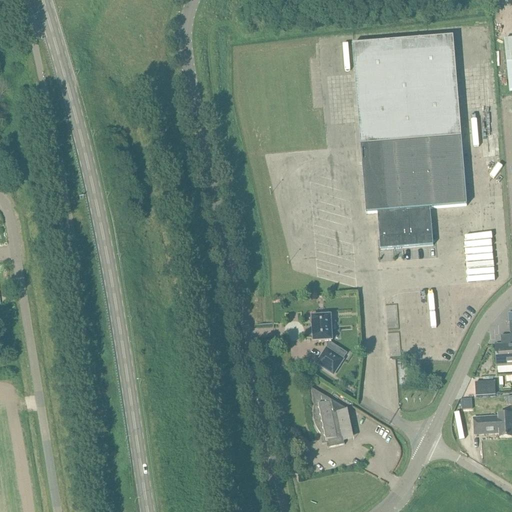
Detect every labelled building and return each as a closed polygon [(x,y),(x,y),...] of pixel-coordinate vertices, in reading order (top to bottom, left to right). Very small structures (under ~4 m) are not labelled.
[(366,214),(378,213),(381,250),(433,246),(430,209),(467,206),(463,156),(493,153),(486,67),(456,69),(453,36),(353,44),(366,214)] [(340,185),(344,168),(320,162),(312,192),(341,199),(345,186),(340,185)] [(346,253),(348,244),(323,239),(314,277),(351,286),(356,264),(347,262),(349,253),(346,253)] [(317,364),(333,375),(343,360),(332,353),(331,341),(332,341),(330,317),(312,318),(314,342),(326,341),(327,349),(317,364)] [(511,323),(509,324),(510,336),(501,336),(501,346),(495,346),(497,367),(511,365),(511,323)] [(389,333),(389,355),(400,355),(400,332),(389,333)] [(495,383),(475,384),(476,397),(496,396),(495,383)] [(328,449),(329,448),(345,445),(343,437),(353,435),(348,410),(334,413),(332,401),(311,389),(315,406),(314,409),(314,412),(313,415),(314,418),(314,421),(315,424),(316,427),(317,430),(319,432),(321,435),(322,444),(323,444),(323,442),(326,441),(328,449)] [(463,410),(472,410),(472,399),(462,400),(463,410)] [(474,419),(475,436),(500,434),(500,438),(511,437),(511,414),(498,415),(499,417),(474,419)]
